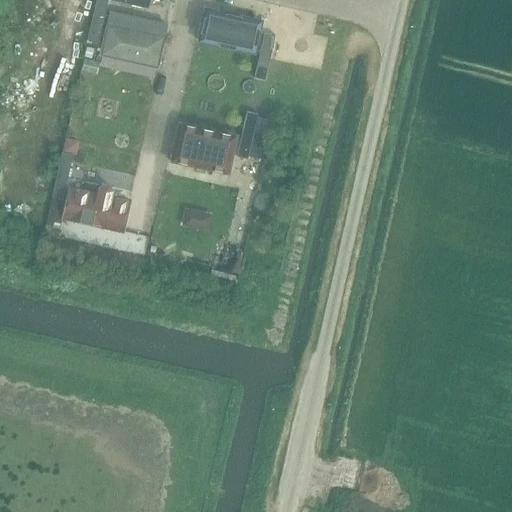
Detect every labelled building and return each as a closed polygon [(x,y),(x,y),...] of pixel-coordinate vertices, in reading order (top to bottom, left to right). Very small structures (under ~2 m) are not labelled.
[(106,0),(95,0),(87,39),(98,41),(106,0)] [(199,36),(255,48),(262,16),(206,3),(199,36)] [(100,54),(160,66),(168,27),(169,21),(109,9),(100,54)] [(254,77),(265,79),(275,33),(264,31),(254,77)] [(236,156),(247,159),(257,112),(246,109),(236,156)] [(170,158),(230,172),(240,132),(180,118),(170,158)] [(16,146),(12,156),(33,164),(37,154),(16,146)] [(52,195),(62,197),(73,153),(62,150),(52,195)] [(65,211),(123,224),(130,195),(72,182),(65,211)] [(214,212),(215,194),(189,192),(188,210),(214,212)] [(225,256),(244,261),(252,234),(233,229),(225,256)]
